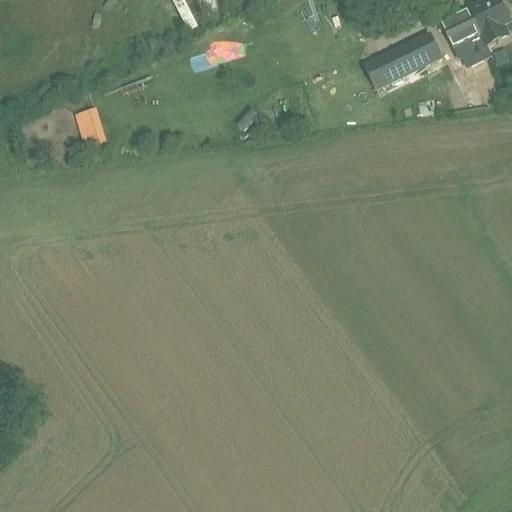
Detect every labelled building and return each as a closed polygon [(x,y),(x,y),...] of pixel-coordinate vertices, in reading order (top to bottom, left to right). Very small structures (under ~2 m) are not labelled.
[(185,0),(174,0),(194,33),(202,28),(185,0)] [(380,36),(425,13),(418,0),(411,0),(382,15),(383,17),(373,22),(380,36)] [(500,0),(493,0),(473,10),(474,11),(441,27),(458,61),(467,57),(468,59),(472,60),(479,57),(480,53),(479,51),(488,47),(488,48),(510,37),(505,27),(511,23),(510,20),(511,19),(511,18),(511,14),(509,10),(506,8),(505,9),(500,0)] [(430,34),(363,68),(377,94),(443,60),(430,34)] [(505,51),(493,56),(498,67),(509,62),(505,51)] [(76,117),(85,151),(106,144),(97,110),(76,117)]
